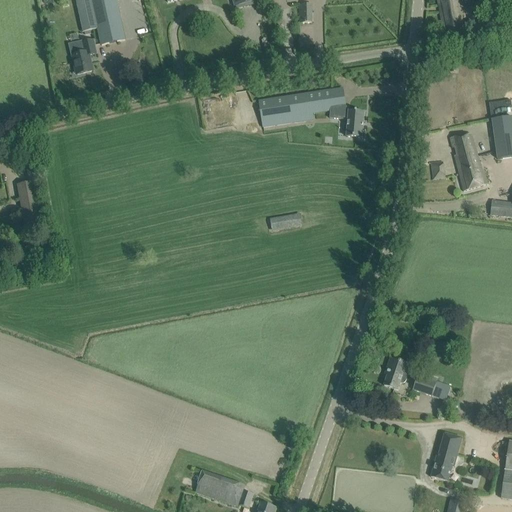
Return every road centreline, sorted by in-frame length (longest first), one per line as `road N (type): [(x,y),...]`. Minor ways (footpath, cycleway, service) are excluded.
road 1 (unclassified): [(300,511),(398,212),(411,50)]
road 2 (unclassified): [(0,128),(411,50)]
